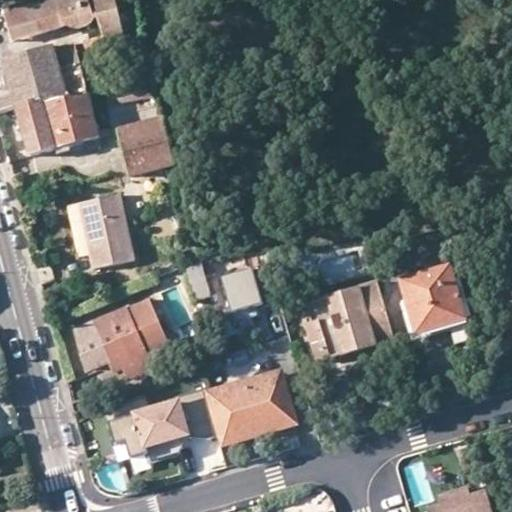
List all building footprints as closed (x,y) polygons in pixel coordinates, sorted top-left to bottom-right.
[(118,0),(54,0),(12,6),(18,27),(31,29),(32,36),(70,26),(74,27),(82,27),(89,25),(95,20),(96,16),(99,15),(105,35),(107,45),(127,39),(118,0)] [(14,41),(32,36),(31,29),(18,27),(12,6),(5,8),(14,41)] [(87,50),(107,45),(105,35),(85,41),(87,50)] [(56,47),(5,61),(14,96),(0,99),(0,114),(17,111),(47,105),(90,98),(87,84),(82,65),(77,46),(57,50),(56,47)] [(90,60),(82,65),(87,84),(95,79),(90,60)] [(158,86),(106,94),(109,107),(161,98),(158,86)] [(90,98),(47,105),(60,150),(101,140),(90,98)] [(47,105),(17,111),(30,158),(60,150),(47,105)] [(167,121),(120,133),(132,179),(179,167),(167,121)] [(120,194),(79,202),(94,268),(134,259),(120,194)] [(202,258),(188,264),(197,299),(211,295),(202,258)] [(280,303),(269,266),(255,270),(254,268),(223,277),(235,322),(261,315),(258,306),(265,304),(266,307),(280,303)] [(449,329),(466,324),(451,270),(400,285),(416,339),(449,329)] [(307,302),(324,359),(394,338),(378,282),(307,302)] [(127,307),(151,361),(174,351),(149,297),(127,307)] [(316,361),(324,359),(307,302),(299,304),(316,361)] [(130,380),(154,368),(151,361),(127,307),(94,321),(111,361),(119,357),(124,367),(130,380)] [(111,361),(94,321),(71,331),(89,371),(111,361)] [(472,344),(466,324),(449,329),(455,349),(472,344)] [(268,344),(272,364),(293,359),(289,340),(268,344)] [(238,364),(249,361),(246,351),(235,354),(238,364)] [(119,357),(111,361),(116,370),(124,367),(119,357)] [(279,375),(214,393),(227,441),(293,421),(279,375)] [(209,440),(218,438),(204,390),(176,398),(178,404),(109,423),(115,445),(125,442),(130,459),(147,454),(150,463),(179,454),(182,448),(179,435),(187,433),(188,438),(209,440)] [(182,448),(188,438),(187,433),(179,435),(182,448)] [(438,494),(440,504),(470,495),(467,485),(438,494)] [(470,495),(440,504),(427,508),(428,511),(493,511),(487,490),(470,495)]
